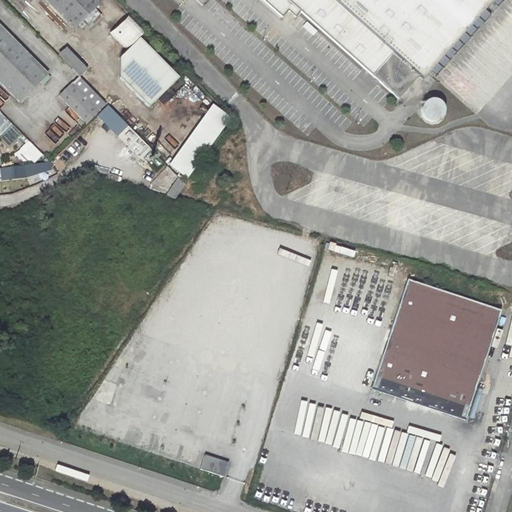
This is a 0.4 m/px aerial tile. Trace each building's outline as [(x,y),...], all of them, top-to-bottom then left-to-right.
[(94,8),(101,2),(99,0),(45,0),(73,29),(78,24),(82,20),(88,14),(94,8)] [(261,0),(281,17),(287,11),(294,17),(300,11),(398,99),(418,76),(422,80),(430,70),(484,10),(492,1),(492,0),(261,0)] [(101,16),(94,8),(88,14),(95,22),(101,16)] [(488,14),(484,10),(430,70),(435,74),(488,14)] [(95,22),(88,14),(82,20),(85,23),(89,27),(95,22)] [(50,78),(0,27),(0,83),(19,102),(41,80),(44,83),(50,78)] [(178,78),(145,45),(127,62),(119,78),(148,108),(178,78)] [(87,69),(66,47),(57,55),(79,77),(87,69)] [(85,123),(105,104),(78,77),(58,96),(85,123)] [(440,102),(437,99),(433,98),(431,99),(427,99),(424,101),(422,104),(421,107),(420,110),(422,115),(424,118),(429,121),(433,121),(438,120),(441,118),(443,113),(443,108),(443,105),(440,102)] [(127,126),(108,106),(98,116),(106,123),(118,135),(127,126)] [(227,116),(213,106),(169,166),(185,177),(227,116)] [(110,127),(106,123),(102,127),(106,132),(110,127)] [(134,153),(142,147),(134,139),(127,145),(134,153)] [(0,170),(1,179),(26,176),(49,169),(49,163),(0,169),(0,170)] [(185,185),(178,178),(165,196),(175,199),(185,185)] [(501,311),(407,279),(370,390),(464,421),(501,311)] [(339,333),(358,332),(357,309),(337,310),(339,333)] [(201,470),(224,477),(229,463),(205,455),(201,470)] [(318,509),(328,477),(316,473),(305,505),(318,509)]
